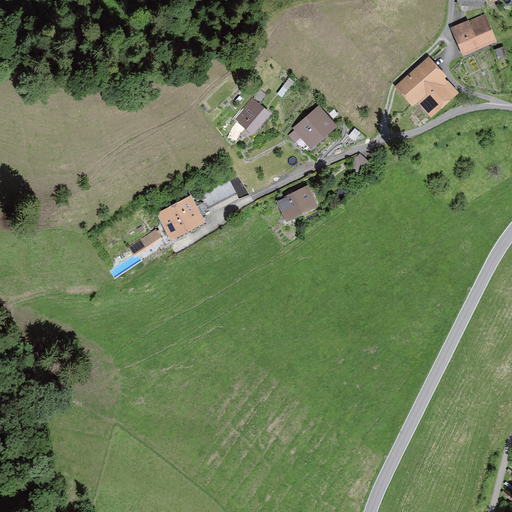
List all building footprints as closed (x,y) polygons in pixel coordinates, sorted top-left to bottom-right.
[(483,16),(454,29),(464,50),(492,37),(483,16)] [(503,48),(497,51),(499,58),(506,55),(503,48)] [(426,64),(399,87),(413,103),(422,95),(426,100),(421,104),(428,113),(451,93),(426,64)] [(269,113),(257,103),(252,109),(247,105),(235,119),(249,131),(261,117),(263,119),(269,113)] [(318,111),(298,128),(311,143),(331,126),(318,111)] [(359,141),(367,138),(355,127),(350,133),(359,141)] [(305,147),(310,142),(302,134),(296,139),(305,147)] [(294,153),(289,157),(297,165),(303,161),(294,153)] [(225,183),(203,194),(210,207),(232,196),(225,183)] [(294,193),(279,201),(286,214),(294,210),(296,213),(314,205),(304,183),(297,186),(298,187),(292,190),(294,193)] [(172,209),(162,214),(176,240),(208,223),(198,205),(193,208),(187,198),(171,207),(172,209)] [(156,230),(129,248),(134,256),(161,238),(156,230)]
